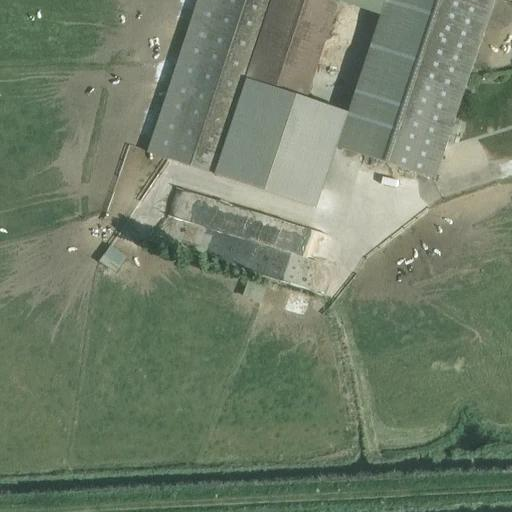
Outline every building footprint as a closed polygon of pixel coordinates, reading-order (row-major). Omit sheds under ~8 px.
[(247,80),(272,0),(198,0),(155,132),(148,154),(215,176),(247,80)] [(325,0),(272,0),(247,80),(308,100),(340,5),(325,0)] [(382,16),(386,0),(333,0),(341,2),(382,16)] [(386,0),(382,16),(381,19),(350,114),(338,148),(436,181),(496,0),(386,0)] [(247,80),(215,176),(318,210),(338,148),(350,114),(308,100),(247,80)] [(249,281),(243,298),(262,304),(268,287),(249,281)]
